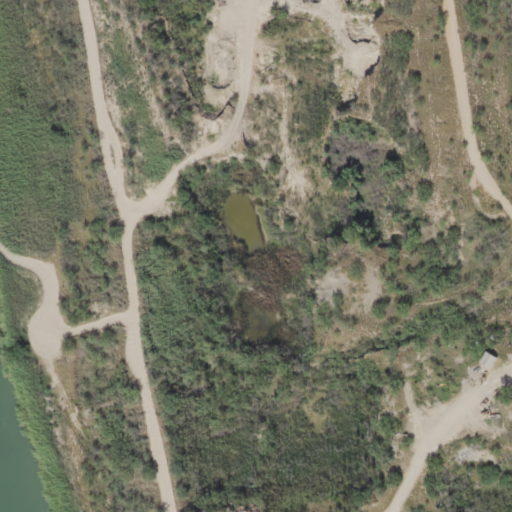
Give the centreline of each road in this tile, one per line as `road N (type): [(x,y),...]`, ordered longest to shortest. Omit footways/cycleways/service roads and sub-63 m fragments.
road 1 (residential): [(20,0),(181,511)]
road 2 (track): [(345,0),(361,212),(377,283),(374,332)]
